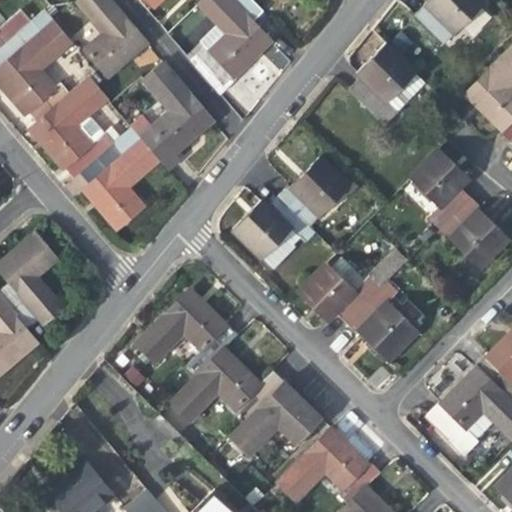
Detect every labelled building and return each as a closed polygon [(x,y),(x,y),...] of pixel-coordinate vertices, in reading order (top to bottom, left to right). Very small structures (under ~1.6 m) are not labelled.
[(110,0),(80,0),(78,1),(105,32),(86,48),(109,76),(147,43),(127,19),(110,0)] [(272,42),(252,21),(231,0),(200,0),(197,3),(218,25),(185,56),(220,92),(248,64),(272,42)] [(253,0),(231,0),(252,21),(263,11),(253,0)] [(430,0),(424,7),(453,36),(454,36),(485,5),(480,0),(430,0)] [(453,36),(424,7),(422,5),(414,13),(445,43),(453,36)] [(44,9),(20,30),(0,47),(0,67),(54,21),(44,9)] [(10,19),(0,27),(0,47),(20,30),(10,19)] [(0,79),(12,94),(28,113),(64,82),(47,61),(71,41),(54,21),(0,67),(0,79)] [(506,131),(511,124),(511,42),(463,92),(489,118),(504,133),(506,131)] [(360,79),(387,106),(415,78),(419,73),(388,43),(373,58),(356,75),(360,79)] [(272,45),(264,55),(281,69),(289,59),(272,45)] [(140,136),(142,139),(160,159),(169,171),(180,161),(175,154),(192,139),(214,121),(164,62),(144,79),(171,110),(140,136)] [(71,76),(64,82),(28,113),(37,122),(80,86),(71,76)] [(70,161),(102,134),(97,128),(94,131),(83,119),(108,98),(90,77),(80,86),(37,122),(30,128),(48,149),(63,167),(70,161)] [(424,86),(415,78),(387,106),(396,114),(424,86)] [(387,106),(360,79),(349,90),(385,125),(396,114),(387,106)] [(102,134),(70,161),(80,173),(113,145),(122,156),(127,151),(108,129),(102,134)] [(127,151),(122,156),(89,184),(83,189),(100,209),(117,228),(144,205),(128,186),(160,159),(142,139),(127,151)] [(89,184),(122,156),(113,145),(80,173),(89,184)] [(439,209),(461,187),(469,178),(454,164),(437,147),(407,178),(439,209)] [(302,175),(282,195),(313,225),(350,188),(319,158),(302,175)] [(469,195),(461,187),(439,209),(429,219),(437,227),(469,195)] [(269,208),(300,238),(313,225),(282,195),(269,208)] [(448,238),(478,207),(480,206),(469,195),(437,227),(448,238)] [(303,241),(300,238),(269,208),(262,200),(250,212),(233,229),(275,269),(303,241)] [(496,225),(478,207),(448,238),(479,268),(509,238),(496,225)] [(0,260),(0,272),(9,282),(37,316),(44,324),(64,308),(37,276),(57,259),(34,232),(14,249),(0,260)] [(334,311),(336,314),(345,322),(379,287),(409,257),(398,246),(365,280),(355,290),(334,311)] [(343,259),(333,269),(355,290),(365,280),(343,259)] [(334,311),(355,290),(333,269),(325,261),(295,292),(310,307),(327,323),(336,314),(334,311)] [(0,297),(24,326),(37,316),(9,282),(0,289),(0,297)] [(202,350),(229,323),(210,305),(190,286),(135,341),(155,361),(183,332),(202,350)] [(355,332),(357,331),(390,297),(379,287),(345,322),(355,332)] [(393,293),(390,297),(357,331),(374,347),(389,362),(426,325),(393,293)] [(0,373),(13,363),(38,342),(24,326),(0,297),(0,373)] [(229,323),(202,350),(189,364),(199,373),(226,346),(238,333),(229,323)] [(487,357),(488,358),(511,381),(511,331),(505,338),(487,357)] [(235,409),(241,403),(262,382),(245,365),(226,346),(199,373),(170,402),(190,421),(218,392),(235,409)] [(511,381),(488,358),(479,368),(511,400),(511,381)] [(461,384),(441,404),(466,429),(483,412),(511,439),(511,400),(479,368),(477,367),(461,384)] [(271,372),(262,382),(241,403),(252,414),(282,384),(271,372)] [(294,440),(320,414),(304,398),(286,380),(282,384),(252,414),(231,436),(248,453),(277,424),(294,440)] [(466,429),(441,404),(439,403),(428,414),(463,448),(474,436),(466,429)] [(343,488),(364,467),(369,462),(352,445),(333,426),(278,483),(296,501),(325,471),(343,488)] [(92,511),(93,511),(95,511),(116,496),(86,460),(67,475),(48,491),(54,498),(64,510),(65,511),(92,511)] [(380,472),(369,462),(364,467),(375,478),(380,472)] [(375,478),(364,467),(343,488),(339,492),(350,503),(367,485),(375,478)] [(511,470),(496,487),(510,501),(511,502),(511,470)] [(394,511),(387,504),(367,485),(350,503),(341,511),(394,511)] [(190,511),(241,511),(216,486),(203,499),(190,511)] [(166,511),(147,488),(124,507),(128,511),(166,511)] [(51,511),(61,511),(64,510),(54,498),(45,504),(51,511)]
